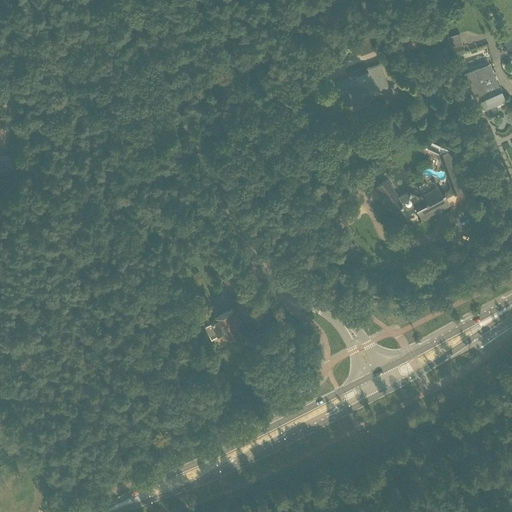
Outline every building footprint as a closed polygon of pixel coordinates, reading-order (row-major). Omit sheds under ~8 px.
[(402,34),(410,49),(432,38),(424,23),(402,34)] [(357,41),(364,60),(379,55),(371,35),(357,41)] [(462,45),(450,49),(452,56),(464,52),(462,45)] [(349,77),(350,78),(332,84),(336,95),(346,92),(345,89),(353,86),(356,96),(370,91),(373,98),(391,91),(381,63),(367,68),(369,71),(361,74),(362,77),(358,78),(357,75),(352,77),(351,76),(349,77)] [(494,77),(485,82),(479,68),(463,75),(473,98),(483,94),(486,101),(481,103),(484,110),(505,101),(494,77)] [(394,189),(386,179),(374,188),(399,222),(409,214),(409,213),(416,210),(420,219),(449,204),(446,198),(453,194),(454,194),(464,191),(448,150),(437,154),(450,186),(449,187),(448,188),(448,189),(447,190),(447,191),(440,194),(436,188),(419,197),(415,195),(411,193),(409,193),(408,193),(407,193),(406,193),(404,193),(403,193),(402,194),(400,195),(397,197),(392,190),(394,189)] [(0,156),(0,170),(11,168),(9,155),(0,156)] [(488,185),(478,188),(481,195),(490,192),(488,185)] [(323,211),(335,213),(337,199),(325,197),(323,211)] [(337,217),(342,224),(349,218),(344,211),(337,217)] [(356,265),(353,271),(358,274),(361,268),(356,265)] [(221,274),(230,292),(243,285),(234,267),(221,274)] [(231,309),(223,313),(213,318),(215,321),(204,326),(210,339),(221,333),(224,339),(242,330),(231,309)]
